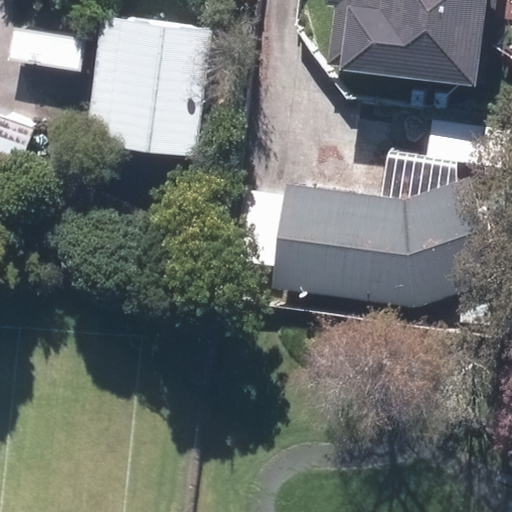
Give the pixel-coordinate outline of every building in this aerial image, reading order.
[(360,13),(355,50),(507,68),(511,25),(511,0),(341,0),(340,11),(360,13)] [(208,24),(105,10),(88,139),(191,152),(208,24)] [(40,110),(0,95),(0,191),(8,195),(40,110)] [(511,121),(442,118),(440,152),(511,155),(511,121)] [(468,200),(304,172),(287,269),(452,297),(468,200)]
